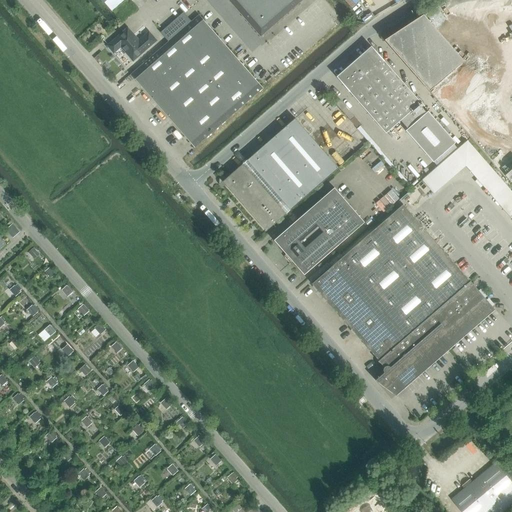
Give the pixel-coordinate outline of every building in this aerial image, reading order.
[(100,0),(104,4),(104,3),(112,13),(126,0),(100,0)] [(303,0),(228,0),(260,37),(303,0)] [(263,88),(250,73),(241,63),(236,57),(199,15),(191,22),(183,12),(160,32),(168,42),(131,75),(194,148),(263,88)] [(463,62),(454,50),(424,16),(386,41),(430,91),(463,62)] [(133,61),(156,41),(148,33),(139,41),(128,28),(126,30),(125,29),(126,30),(123,33),(123,32),(122,33),(123,33),(108,46),(109,47),(107,49),(111,53),(112,52),(113,53),(120,47),(126,53),(124,54),(130,61),(132,60),(133,61)] [(426,113),(419,104),(421,103),(398,76),(374,50),(339,80),(386,133),(400,121),(407,129),(405,131),(433,162),(455,143),(428,111),(426,113)] [(340,100),(335,104),(341,111),(346,107),(340,100)] [(266,231),(338,168),(321,149),(295,119),(222,182),(266,231)] [(304,275),(364,222),(334,188),(304,214),(274,241),(304,275)] [(495,309),(470,281),(403,204),(342,258),(312,284),(379,361),(378,362),(379,362),(380,363),(381,364),(382,365),(382,366),(383,367),(383,368),(383,370),(383,371),(383,372),(382,374),(381,375),(380,376),(379,376),(378,377),(377,377),(377,378),(375,380),(396,396),(495,309)] [(12,223),(6,229),(13,237),(19,231),(12,223)] [(34,248),(28,253),(34,259),(39,255),(34,248)] [(50,266),(45,272),(51,278),(56,273),(50,266)] [(67,285),(61,290),(67,297),(73,292),(72,292),(74,291),(68,284),(67,286),(67,285)] [(15,286),(9,290),(15,297),(20,292),(19,291),(21,290),(17,285),(15,286)] [(83,304),(78,309),(84,316),(89,311),(89,310),(90,309),(86,303),(84,305),(83,304)] [(32,305),(27,310),(33,317),(38,312),(38,311),(39,310),(34,305),(33,306),(32,305)] [(100,323),(94,328),(100,334),(106,330),(100,323)] [(50,325),(44,330),(50,337),(56,332),(55,331),(57,330),(52,325),(51,326),(50,325)] [(16,337),(11,341),(17,348),(22,344),(16,337)] [(116,342),(111,347),(117,353),(122,349),(116,342)] [(67,345),(62,350),(68,356),(73,352),(67,345)] [(34,356),(29,361),(35,368),(40,363),(38,361),(40,360),(37,356),(35,358),(34,356)] [(133,361),(128,366),(133,372),(139,368),(136,365),(138,363),(135,359),(133,361)] [(85,365),(79,370),(85,376),(91,371),(85,365)] [(52,377),(46,382),(52,388),(58,384),(56,382),(58,381),(55,377),(53,378),(52,377)] [(149,380),(144,384),(150,391),(155,386),(155,385),(156,384),(152,379),(150,381),(149,380)] [(102,385),(97,389),(103,396),(108,391),(106,389),(107,388),(104,384),(103,385),(102,385)] [(18,394),(13,398),(19,405),(24,400),(23,399),(25,398),(21,393),(19,395),(18,394)] [(69,396),(64,401),(70,408),(75,403),(74,402),(76,401),(72,396),(70,397),(69,396)] [(166,398),(160,403),(166,410),(172,405),(166,398)] [(120,405),(115,409),(120,416),(126,411),(124,409),(125,408),(122,404),(121,406),(120,405)] [(34,412),(29,417),(35,424),(40,419),(39,418),(41,416),(37,411),(35,413),(34,412)] [(87,416),(81,421),(87,428),(93,423),(90,421),(92,420),(89,416),(87,417),(87,416)] [(182,417),(177,422),(183,429),(188,424),(187,423),(189,422),(184,416),(183,417),(182,417)] [(138,425),(132,429),(138,436),(144,431),(143,430),(144,429),(140,424),(139,426),(138,425)] [(51,431),(46,436),(52,443),(57,438),(56,437),(57,435),(53,431),(52,432),(51,431)] [(104,436),(99,441),(105,448),(110,443),(110,442),(111,441),(107,437),(106,438),(104,436)] [(199,436),(194,441),(199,447),(205,442),(199,436)] [(155,444),(150,449),(156,456),(161,451),(160,450),(161,449),(157,444),(156,445),(155,444)] [(215,455),(210,459),(216,466),(221,461),(220,460),(222,459),(218,454),(216,455),(215,455)] [(122,456),(116,461),(122,468),(128,463),(127,462),(128,461),(124,456),(123,457),(122,456)] [(172,464),(167,469),(173,476),(178,471),(176,468),(177,467),(174,463),(173,465),(172,464)] [(511,483),(496,464),(452,500),(462,511),(502,511),(511,504),(511,483)] [(84,469),(78,473),(84,480),(90,475),(89,474),(90,473),(86,468),(85,470),(84,469)] [(232,474),(227,478),(232,485),(237,480),(236,479),(238,477),(233,472),(232,474)] [(139,476),(134,481),(140,488),(145,483),(144,481),(145,480),(141,475),(140,477),(139,476)] [(190,484),(185,489),(190,496),(196,491),(193,488),(195,487),(192,484),(191,485),(190,484)] [(101,487),(95,492),(101,499),(106,494),(101,487)] [(251,496),(251,495),(248,492),(243,496),(246,500),(251,496)] [(157,496),(151,501),(157,508),(163,503),(162,502),(163,500),(159,495),(157,497),(157,496)]
